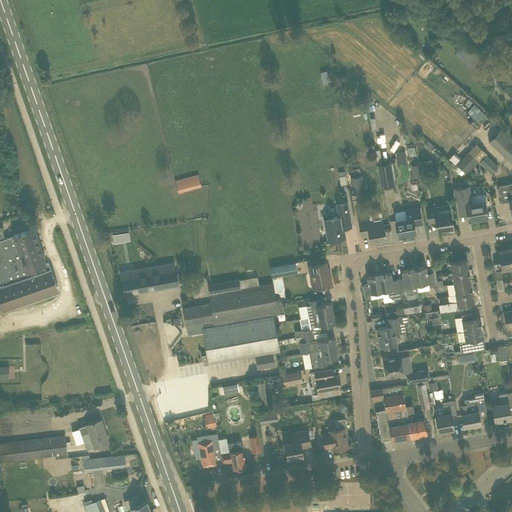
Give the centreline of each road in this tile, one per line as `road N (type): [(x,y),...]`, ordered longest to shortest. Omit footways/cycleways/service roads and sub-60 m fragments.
road 1 (primary): [(179,511),(0,0)]
road 2 (residential): [(214,488),(368,460)]
road 3 (residential): [(351,259),(344,272),(361,394)]
road 4 (residential): [(361,394),(351,259)]
road 5 (residential): [(477,237),(351,259)]
road 6 (residential): [(389,456),(511,435)]
